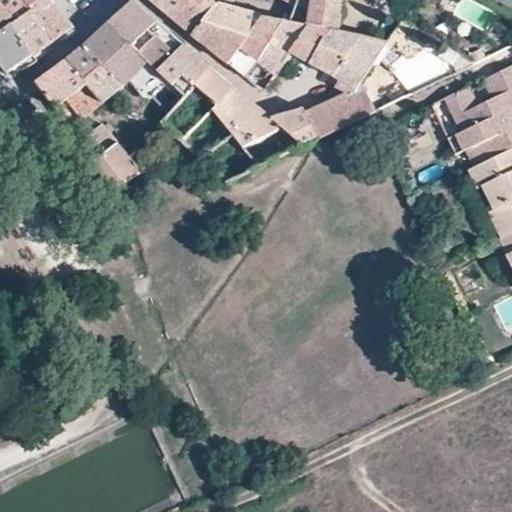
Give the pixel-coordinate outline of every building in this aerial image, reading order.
[(0,0),(0,4),(15,23),(32,11),(21,0),(0,0)] [(53,4),(48,0),(21,0),(32,11),(35,17),(53,4)] [(151,0),(170,15),(183,0),(151,0)] [(213,3),(209,0),(183,0),(170,15),(192,33),(215,5),(213,3)] [(310,0),(309,7),(307,25),(338,31),(343,0),(310,0)] [(131,45),(157,22),(133,2),(109,24),(131,45)] [(214,2),(213,3),(215,5),(192,33),(205,44),(218,30),(244,42),(262,17),(214,2)] [(0,4),(0,32),(12,25),(15,23),(0,4)] [(71,26),(53,4),(35,17),(52,40),(71,26)] [(35,17),(32,11),(15,23),(12,25),(33,55),(52,40),(35,17)] [(307,25),(262,17),(244,42),(229,64),(246,78),(259,60),(276,73),(291,51),(307,25)] [(410,39),(417,28),(404,20),(396,30),(410,39)] [(131,45),(157,70),(182,44),(157,22),(131,45)] [(132,79),(167,116),(184,97),(157,70),(131,45),(109,24),(83,48),(125,85),(132,79)] [(12,25),(0,32),(0,59),(7,72),(33,55),(12,25)] [(325,70),(335,76),(360,36),(338,31),(307,25),(291,51),(325,70)] [(218,30),(205,44),(229,64),(244,42),(218,30)] [(305,113),(317,138),(375,112),(365,89),(358,87),(369,70),(388,43),(360,36),(335,76),(341,79),(336,88),(346,94),(305,113)] [(157,70),(184,97),(195,86),(210,68),(182,44),(157,70)] [(87,84),(103,102),(124,87),(125,85),(83,48),(67,60),(87,84)] [(36,82),(55,108),(87,84),(67,60),(36,82)] [(469,87),(445,98),(462,133),(448,140),(455,155),(466,150),(474,147),(483,163),(511,148),(511,66),(484,80),(493,100),(478,107),(469,87)] [(210,68),(195,86),(218,105),(233,88),(210,68)] [(244,147),(279,127),(269,118),(233,88),(218,105),(213,110),(244,147)] [(279,127),(301,146),(317,138),(305,113),(303,107),(292,111),(269,118),(279,127)] [(0,121),(0,131),(7,144),(34,127),(23,108),(0,121)] [(34,127),(8,144),(7,144),(23,173),(54,152),(56,150),(37,125),(34,127)] [(80,144),(94,163),(118,143),(103,125),(80,144)] [(390,125),(383,128),(393,152),(401,148),(390,125)] [(94,163),(113,190),(142,172),(129,156),(118,143),(94,163)] [(466,150),(474,168),(483,163),(474,147),(466,150)] [(492,213),(503,238),(511,233),(511,148),(483,163),(474,168),(471,169),(480,189),(484,187),(495,211),(492,213)] [(511,233),(503,238),(511,256),(511,233)]
